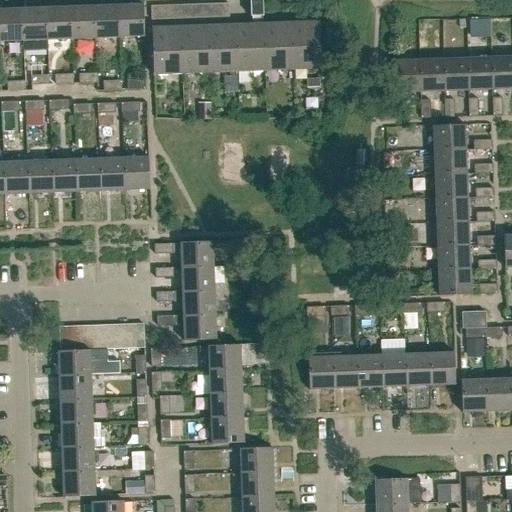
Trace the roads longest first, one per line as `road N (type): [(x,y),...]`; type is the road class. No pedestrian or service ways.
road 1 (residential): [(326,511),(325,476),(348,447),(511,443)]
road 2 (residential): [(25,511),(17,299)]
road 3 (residential): [(17,299),(141,295)]
